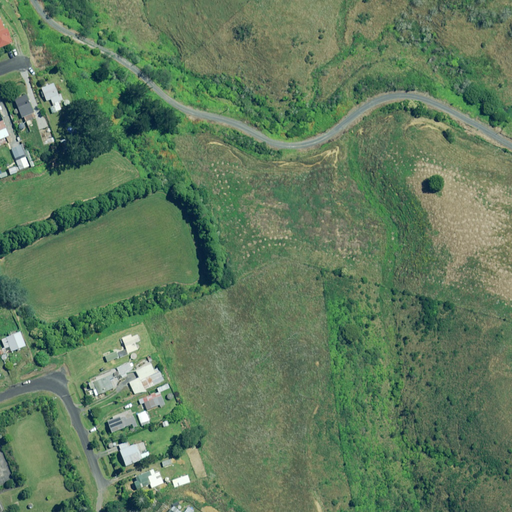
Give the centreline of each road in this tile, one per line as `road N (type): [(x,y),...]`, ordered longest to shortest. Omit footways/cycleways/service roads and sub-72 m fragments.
road 1 (residential): [(511,146),(403,93),(363,106),(324,136),(296,144),(264,137),(159,94),(120,59),(47,22),(34,0)]
road 2 (residential): [(104,489),(58,386),(41,382),(0,397)]
